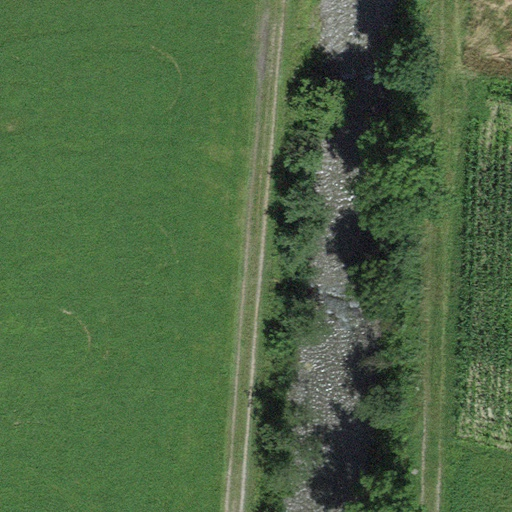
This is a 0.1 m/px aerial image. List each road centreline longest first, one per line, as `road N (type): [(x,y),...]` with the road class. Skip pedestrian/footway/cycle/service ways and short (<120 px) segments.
road 1 (track): [(270,0),(233,511)]
road 2 (track): [(452,0),(430,511)]
